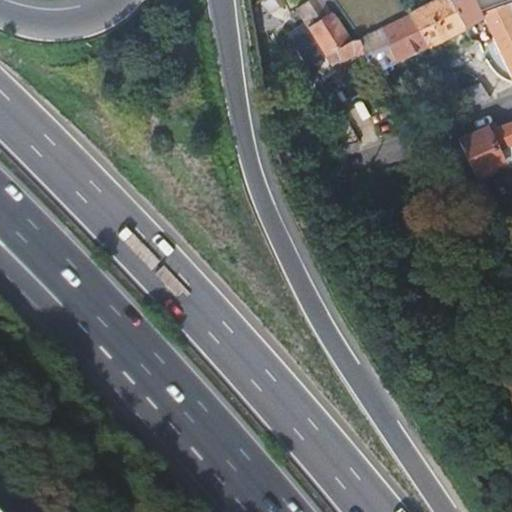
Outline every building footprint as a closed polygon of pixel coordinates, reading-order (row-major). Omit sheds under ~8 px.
[(307,0),(299,6),(323,58),(327,57),(330,62),(341,62),(343,61),(351,55),(355,56),(358,62),(362,60),(353,41),(347,44),(325,0),(307,0)] [(445,0),(414,14),(428,50),(432,63),(448,55),(443,42),(464,29),(449,3),(447,0),(445,0)] [(453,0),(449,3),(464,29),(482,19),(493,39),(495,45),(511,36),(511,3),(480,16),(471,0),(453,0)] [(353,41),(362,60),(371,75),(389,84),(406,75),(401,61),(428,50),(414,14),(355,40),(353,41)] [(511,36),(495,45),(511,81),(511,36)] [(333,75),(336,80),(337,79),(340,77),(341,75),(341,72),(338,70),(336,70),(334,72),(333,75)] [(437,79),(443,94),(458,89),(453,74),(437,79)] [(447,99),(453,114),(482,103),(485,101),(479,85),(447,99)] [(462,146),(479,175),(486,172),(507,163),(500,151),(511,146),(511,123),(511,124),(498,130),(493,127),(480,132),(459,140),(462,146)]
